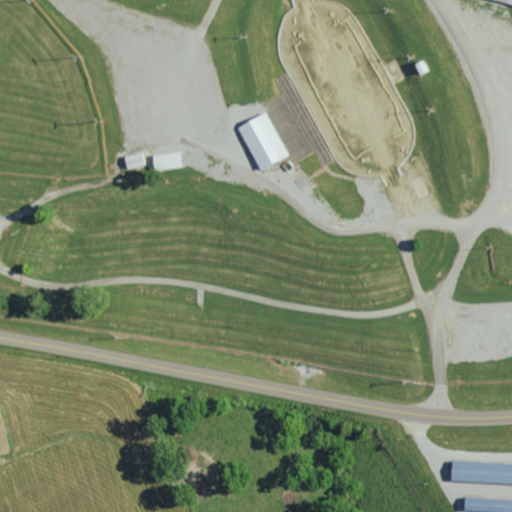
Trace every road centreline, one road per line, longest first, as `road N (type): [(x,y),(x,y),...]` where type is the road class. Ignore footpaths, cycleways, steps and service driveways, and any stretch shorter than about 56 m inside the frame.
road 1 (residential): [(417,0),(471,131),(476,167),(459,212),(323,223),(168,133),(132,137),(110,181),(0,217)]
road 2 (secondary): [(0,336),(396,411),(511,413)]
